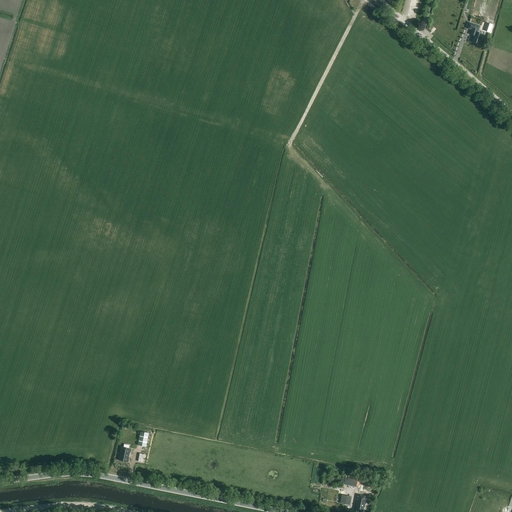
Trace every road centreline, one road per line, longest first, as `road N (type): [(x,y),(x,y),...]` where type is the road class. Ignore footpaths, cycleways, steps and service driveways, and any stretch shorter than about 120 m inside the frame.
road 1 (track): [(363,0),(292,145),(431,297)]
road 2 (tertiary): [(283,511),(97,474),(0,481)]
road 3 (tertiary): [(511,121),(368,0)]
